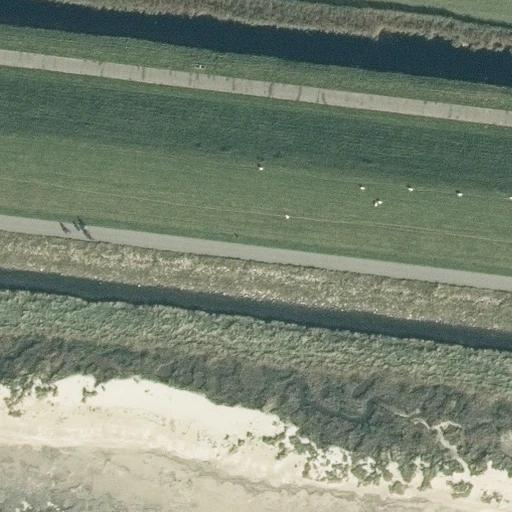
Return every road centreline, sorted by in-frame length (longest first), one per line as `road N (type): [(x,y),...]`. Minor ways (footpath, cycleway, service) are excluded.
road 1 (unclassified): [(0,239),(511,301)]
road 2 (unclassified): [(511,128),(0,66)]
